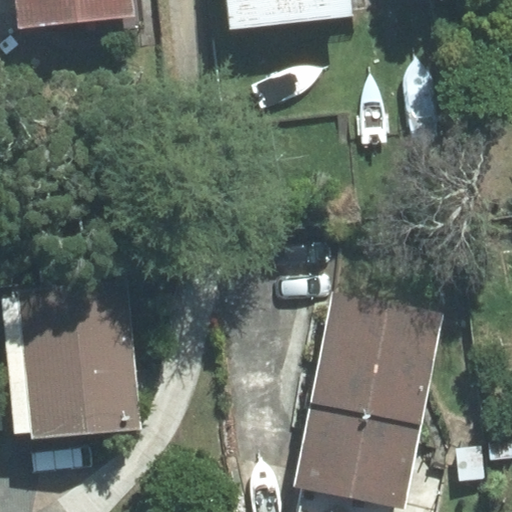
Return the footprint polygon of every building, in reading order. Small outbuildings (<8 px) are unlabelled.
[(139,11),(137,0),(21,0),(24,24),(139,11)] [(229,0),(232,25),(356,12),(354,0),(229,0)] [(140,426),(127,279),(3,292),(16,431),(35,430),(35,436),(140,426)] [(404,500),(442,307),(331,284),(292,479),(301,481),(295,511),(392,511),(395,498),(404,500)] [(493,463),(511,461),(511,440),(491,443),(493,463)] [(483,475),(479,442),(454,445),(458,477),(483,475)]
